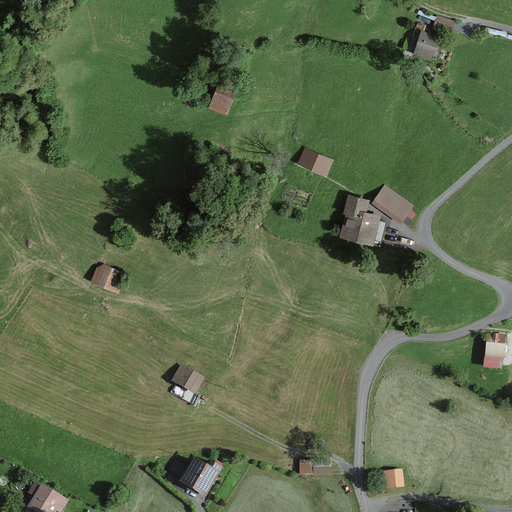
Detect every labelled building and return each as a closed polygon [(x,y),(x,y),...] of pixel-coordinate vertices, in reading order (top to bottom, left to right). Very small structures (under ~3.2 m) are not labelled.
[(413,37),(420,39),(415,53),(427,56),(428,51),(432,53),(436,39),(422,34),(425,25),(418,23),(413,37)] [(220,84),(217,92),(231,97),(234,89),(220,84)] [(228,105),(231,97),(217,92),(213,90),(210,98),(215,100),(212,107),(224,112),(228,105)] [(299,162),(325,173),(330,163),(324,160),(325,158),(305,149),(299,162)] [(401,218),(410,206),(385,189),(377,201),(401,218)] [(350,211),(345,232),(370,239),(376,217),(362,214),(365,202),(350,198),(347,210),(350,211)] [(98,268),(93,279),(118,290),(124,275),(104,266),(102,270),(98,268)] [(489,335),(485,366),(499,368),(502,351),(504,336),(489,335)] [(182,366),(174,379),(194,391),(202,379),(182,366)] [(185,466),(179,475),(184,478),(183,479),(207,493),(221,467),(211,462),(208,468),(193,460),(189,468),(185,466)] [(301,461),(300,474),(314,474),(314,475),(331,475),(332,461),(301,461)] [(386,473),(388,486),(401,485),(400,472),(386,473)] [(171,474),(166,480),(170,483),(175,478),(171,474)] [(42,487),(30,506),(40,511),(51,511),(56,505),(61,509),(66,502),(42,487)]
